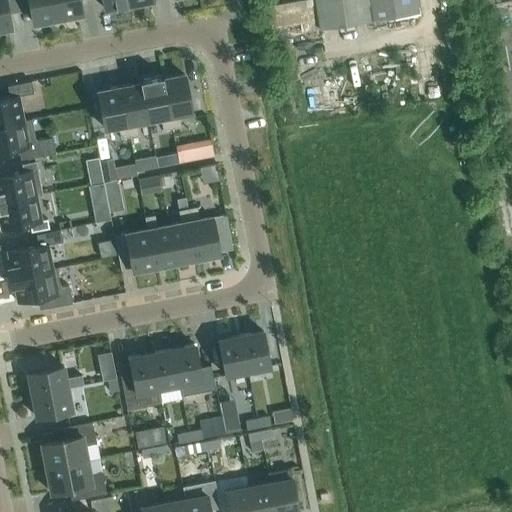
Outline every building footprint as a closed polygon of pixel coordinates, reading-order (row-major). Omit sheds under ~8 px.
[(0,0),(0,29),(10,27),(4,0),(0,0)] [(29,0),(34,23),(57,18),(53,0),(29,0)] [(53,0),(57,18),(81,13),(78,0),(53,0)] [(127,0),(103,0),(105,9),(129,4),(127,0)] [(305,0),(301,0),(265,6),(269,28),(298,23),(299,32),(317,29),(313,4),(307,5),(305,0)] [(313,0),(318,29),(419,12),(417,0),(313,0)] [(162,78),(172,128),(181,126),(178,114),(191,111),(184,74),(163,78),(162,78)] [(162,78),(163,78),(162,75),(139,80),(140,83),(141,82),(148,120),(160,117),(163,130),(172,128),(162,78)] [(0,125),(31,119),(31,118),(23,120),(19,95),(33,92),(31,81),(7,85),(9,97),(0,98),(0,125)] [(136,122),(148,120),(141,82),(140,83),(120,87),(129,136),(139,135),(136,122)] [(129,136),(120,87),(98,91),(105,128),(118,126),(120,138),(129,136)] [(31,119),(0,125),(0,151),(25,147),(27,158),(55,153),(52,137),(35,140),(31,119)] [(182,161),(190,160),(187,147),(179,149),(182,161)] [(99,161),(103,181),(116,179),(112,158),(99,161)] [(0,202),(42,194),(35,161),(21,164),(23,171),(0,175),(0,202)] [(161,187),(158,175),(148,177),(150,189),(161,187)] [(103,181),(106,195),(120,192),(117,179),(116,179),(103,181)] [(42,195),(42,194),(0,202),(0,226),(0,229),(41,220),(36,196),(42,195)] [(91,202),(95,222),(110,219),(106,199),(91,202)] [(197,206),(187,208),(197,258),(219,253),(219,251),(232,248),(225,214),(212,217),(212,216),(199,219),(197,206)] [(181,222),(169,224),(176,262),(197,258),(187,208),(178,210),(181,222)] [(153,215),(144,216),(146,229),(147,229),(155,266),(176,262),(169,224),(156,227),(153,215)] [(7,252),(10,266),(8,267),(10,277),(52,268),(48,244),(62,241),(60,229),(36,234),(38,245),(7,252)] [(146,229),(114,235),(120,269),(132,266),(133,270),(155,266),(147,229),(146,229)] [(10,277),(12,287),(14,287),(17,301),(45,296),(48,307),(72,302),(68,286),(60,287),(56,268),(52,268),(10,277)] [(262,330),(240,335),(247,370),(270,366),(262,330)] [(225,375),(247,370),(240,335),(218,339),(225,375)] [(172,348),(179,384),(201,380),(194,344),(172,348)] [(151,352),(157,388),(179,384),(172,348),(151,352)] [(157,388),(151,352),(129,357),(136,392),(157,388)] [(67,387),(83,384),(81,374),(65,377),(63,365),(27,372),(31,394),(67,387)] [(118,390),(116,378),(108,379),(110,391),(118,390)] [(67,387),(31,394),(36,416),(72,409),(67,387)] [(222,416),(225,430),(240,427),(237,413),(222,416)] [(258,426),(270,424),(268,416),(257,418),(258,426)] [(245,420),(246,428),(258,426),(257,418),(245,420)] [(41,443),(46,467),(87,459),(84,445),(96,443),(92,421),(62,427),(64,438),(41,443)] [(259,431),(261,439),(273,436),(271,428),(259,431)] [(200,429),(188,432),(190,440),(202,437),(200,429)] [(261,439),(259,431),(247,433),(249,441),(261,439)] [(178,442),(190,440),(188,432),(176,434),(178,442)] [(206,441),(208,449),(219,447),(218,439),(206,441)] [(194,443),(194,444),(196,451),(208,449),(206,441),(194,443)] [(152,447),(154,455),(166,453),(164,444),(152,447)] [(154,455),(152,447),(141,449),(142,457),(154,455)] [(87,459),(46,467),(51,492),(74,488),(76,499),(105,493),(101,472),(90,474),(87,459)] [(270,481),(275,511),(298,511),(290,468),(268,472),(269,481),(270,481)] [(248,485),(253,511),(275,511),(270,481),(269,481),(248,485)] [(253,511),(248,485),(226,490),(230,511),(253,511)] [(185,498),(187,511),(209,511),(206,493),(185,498)] [(187,511),(185,498),(163,502),(164,511),(187,511)] [(164,511),(163,502),(141,506),(142,511),(164,511)]
